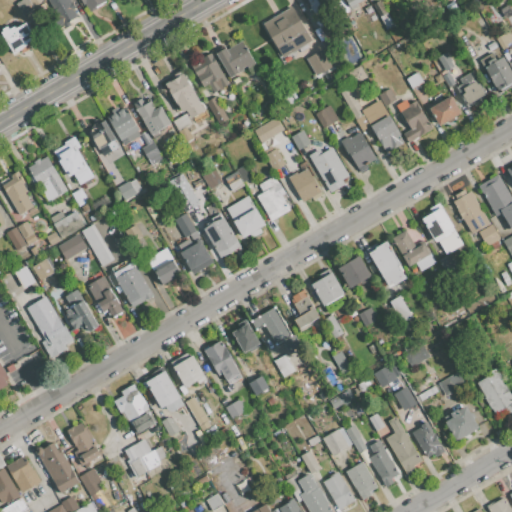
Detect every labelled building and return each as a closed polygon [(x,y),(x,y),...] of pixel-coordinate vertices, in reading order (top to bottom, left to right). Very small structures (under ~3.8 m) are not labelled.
[(16,4),(22,0),(28,0),(33,8),(23,15),(16,4)] [(70,0),(75,8),(73,9),(77,17),(69,22),(70,25),(64,28),(62,25),(59,26),(54,17),(55,16),(52,10),(53,9),(48,0),(70,0)] [(105,0),(108,4),(96,10),(95,9),(88,12),(81,0),(105,0)] [(348,8),(345,9),(340,0),(363,0),(357,3),(358,6),(350,10),(348,8)] [(364,8),(369,5),(373,11),(367,14),(364,8)] [(263,24),(291,6),(311,40),(283,57),(263,24)] [(13,54),(0,33),(3,31),(2,29),(6,26),(8,29),(14,26),(16,29),(26,23),(36,40),(27,46),(29,49),(22,53),(20,50),(13,54)] [(495,38),(508,30),(511,36),(511,47),(510,49),(508,46),(502,50),(495,38)] [(243,68),(243,69),(243,70),(242,70),(241,71),(240,71),(239,71),(238,71),(237,71),(238,72),(230,77),(215,53),(225,48),(226,49),(242,40),(256,64),(248,69),(246,66),(243,68)] [(305,59),(322,49),(332,66),(316,76),(305,59)] [(192,69),(204,61),(202,58),(210,53),(212,57),(213,56),(230,84),(214,93),(209,83),(203,87),(192,69)] [(484,67),(488,65),(487,62),(494,57),(496,61),(502,57),(511,72),(511,81),(498,90),(484,67)] [(360,65),(366,77),(359,81),(353,69),(360,65)] [(406,79),(417,72),(423,83),(412,89),(406,79)] [(166,83),(182,74),(186,80),(188,79),(193,87),(191,89),(198,99),(182,109),(176,100),(174,101),(169,92),(171,91),(166,83)] [(479,84),(487,98),(470,108),(462,94),(465,92),(462,88),(474,81),(477,85),(479,84)] [(377,95),(389,88),(396,100),(385,107),(377,95)] [(397,95),(409,88),(414,96),(402,104),(397,95)] [(429,108),(450,95),(461,113),(439,126),(429,108)] [(205,102),(214,97),(227,119),(219,124),(205,102)] [(136,109),(137,109),(133,102),(141,98),(145,104),(150,101),(155,109),(160,106),(171,123),(151,134),(136,109)] [(360,110),(379,99),(404,142),(386,152),(370,125),(361,130),(355,120),(363,115),(360,110)] [(432,129),(408,143),(403,135),(411,130),(400,111),(409,106),(408,104),(415,100),(432,129)] [(314,114),(326,107),(328,110),(339,104),(346,115),(323,128),(314,114)] [(109,122),(112,120),(110,117),(113,115),(111,110),(117,107),(119,111),(123,109),(125,112),(128,110),(139,129),(137,130),(140,135),(128,142),(125,137),(120,140),(109,122)] [(170,117),(184,109),(194,126),(187,130),(192,138),(185,142),(170,117)] [(252,130),(277,115),(285,129),(260,144),(252,130)] [(326,128),(349,115),(354,125),(331,137),(326,128)] [(99,149),(87,130),(103,120),(115,139),(113,140),(117,147),(111,151),(107,144),(99,149)] [(290,137),(303,129),(311,142),(298,150),(290,137)] [(152,142),(146,145),(140,134),(145,131),(152,142)] [(359,132),(375,158),(366,163),(370,168),(361,173),(357,168),(356,168),(339,141),(347,137),(348,139),(359,132)] [(53,152),(64,145),(63,143),(74,137),(80,146),(76,148),(93,177),(79,185),(72,174),(68,176),(53,152)] [(141,148),(146,145),(152,142),(162,159),(151,165),(141,148)] [(332,147),(348,175),(342,179),(344,183),(329,192),(307,156),(319,149),(322,153),(332,147)] [(276,148),(285,164),(273,171),(263,156),(276,148)] [(282,154),(294,148),(297,154),(286,160),(282,154)] [(28,168),(34,164),(32,162),(38,158),(39,161),(46,157),(66,190),(48,201),(28,168)] [(235,170),(245,164),(252,176),(243,182),(235,170)] [(323,194),(313,200),(311,197),(303,202),(288,177),(296,172),(297,174),(307,168),(323,194)] [(215,169),(222,182),(209,190),(201,177),(215,169)] [(32,206),(19,214),(2,185),(12,179),(10,176),(18,171),(25,182),(22,184),(27,191),(24,193),(32,206)] [(223,178),(235,171),(244,185),(232,192),(223,178)] [(167,182),(181,173),(199,203),(185,212),(167,182)] [(478,186),(497,175),(511,199),(511,230),(501,213),(496,216),(484,196),(485,196),(481,189),(480,189),(478,186)] [(256,196),(262,192),(258,185),(272,176),(277,183),(278,183),(284,193),(280,195),(289,210),(271,221),(256,196)] [(117,188),(128,180),(129,182),(135,178),(142,189),(124,200),(117,188)] [(71,194),(80,188),(88,201),(85,203),(79,207),(71,194)] [(453,201),(456,199),(454,195),(463,189),(465,194),(470,191),(489,224),(477,231),(473,234),(453,201)] [(91,205),(106,196),(110,203),(95,212),(91,205)] [(226,208),(247,196),(255,208),(256,208),(266,224),(260,227),(263,232),(251,239),(249,234),(242,238),(232,222),(233,221),(226,208)] [(79,207),(85,203),(89,209),(83,213),(79,207)] [(421,219),(441,207),(453,227),(452,227),(463,245),(446,255),(437,241),(435,242),(421,219)] [(48,218),(61,210),(65,217),(75,211),(84,225),(61,239),(48,218)] [(174,220),(185,213),(196,231),(184,238),(174,220)] [(240,246),(220,258),(203,229),(222,217),(240,246)] [(17,227),(26,221),(34,233),(24,238),(17,227)] [(486,246),(477,231),(489,224),(491,223),(499,238),(486,246)] [(80,231),(92,224),(113,259),(102,266),(80,231)] [(17,227),(24,238),(27,243),(16,250),(6,233),(17,227)] [(45,237),(54,231),(60,241),(51,246),(45,237)] [(393,238),(405,231),(416,248),(423,244),(429,254),(408,266),(401,256),(402,255),(393,238)] [(57,246),(78,233),(87,247),(65,260),(57,246)] [(511,257),(503,241),(511,235),(511,257)] [(180,253),(200,240),(213,261),(193,274),(180,253)] [(368,253),(375,249),(374,248),(386,241),(407,276),(388,287),(368,253)] [(161,285),(146,259),(166,248),(181,273),(161,285)] [(337,268),(360,254),(372,274),(368,277),(369,280),(361,285),(359,282),(349,288),(337,268)] [(31,266),(45,258),(54,273),(40,281),(31,266)] [(153,296),(133,307),(113,273),(132,262),(153,296)] [(15,273),(25,267),(37,285),(26,292),(15,273)] [(500,274),(505,271),(510,283),(506,285),(500,274)] [(311,284),(331,272),(344,293),(323,305),(311,284)] [(86,285),(102,275),(123,310),(111,318),(106,310),(103,312),(99,304),(98,304),(86,285)] [(293,319),(299,316),(290,300),(293,299),(291,296),(302,289),(318,317),(312,320),(312,321),(308,324),(307,323),(298,328),(293,319)] [(75,290),(97,326),(87,332),(85,328),(82,330),(80,326),(74,330),(69,323),(70,322),(64,311),(71,307),(65,296),(75,290)] [(389,302),(399,296),(411,316),(401,322),(389,302)] [(26,308),(45,297),(63,327),(64,326),(72,340),(64,345),(66,349),(51,358),(41,342),(45,340),(26,308)] [(357,314),(370,306),(378,319),(364,327),(357,314)] [(251,321),(274,307),(291,335),(276,344),(264,324),(256,330),(251,321)] [(342,333),(334,338),(323,319),(331,314),(342,333)] [(231,332),(237,329),(237,330),(242,327),(241,326),(247,323),(259,343),(257,345),(258,347),(248,352),(247,351),(243,353),(231,332)] [(203,350),(220,340),(241,376),(228,384),(222,374),(218,376),(203,350)] [(411,367),(404,355),(422,345),(429,356),(411,367)] [(331,355),(335,353),(333,349),(338,346),(349,365),(344,368),(340,370),(331,355)] [(273,360),(285,353),(295,370),(283,377),(273,360)] [(173,367),(192,355),(206,379),(198,384),(196,381),(185,387),(173,367)] [(400,375),(380,387),(372,374),(392,362),(400,375)] [(0,364),(8,379),(6,380),(8,384),(0,388),(0,364)] [(496,416),(491,408),(490,409),(484,398),(485,397),(476,382),(488,375),(487,373),(496,368),(511,396),(511,412),(506,416),(504,412),(496,416)] [(161,408),(146,382),(164,371),(179,397),(161,408)] [(438,382),(454,373),(462,387),(446,397),(438,382)] [(248,383),(261,375),(268,388),(255,395),(248,383)] [(174,383),(179,380),(190,398),(185,401),(174,383)] [(114,401),(123,396),(120,391),(134,383),(157,422),(136,435),(128,421),(126,422),(114,401)] [(417,395),(434,385),(438,392),(421,401),(417,395)] [(415,403),(405,386),(393,394),(402,411),(415,403)] [(199,391),(204,402),(199,405),(193,394),(199,391)] [(344,403),(333,409),(328,401),(339,395),(344,403)] [(267,400),(273,396),(276,402),(270,406),(267,400)] [(185,401),(190,398),(193,397),(207,421),(199,426),(184,402),(185,401)] [(224,407),(240,398),(247,409),(231,419),(224,407)] [(478,428),(456,441),(444,421),(451,417),(449,413),(456,409),(457,411),(465,406),(478,428)] [(368,418),(376,413),(384,426),(375,431),(368,418)] [(160,422),(171,415),(179,430),(169,436),(160,422)] [(421,460),(413,465),(415,469),(406,474),(385,438),(394,433),(387,420),(395,416),(421,460)] [(199,426),(207,421),(210,426),(202,431),(199,426)] [(426,457),(411,432),(421,427),(420,425),(427,421),(444,451),(435,456),(433,453),(426,457)] [(98,456),(81,466),(73,452),(78,449),(66,430),(80,422),(96,450),(99,448),(102,454),(98,456)] [(344,430),(353,425),(366,448),(358,453),(344,430)] [(337,429),(341,427),(351,444),(347,446),(337,429)] [(321,438),(336,429),(337,429),(347,446),(347,447),(331,456),(321,438)] [(307,440),(316,434),(320,441),(310,446),(307,440)] [(129,459),(124,451),(143,439),(151,451),(160,446),(166,456),(158,461),(156,466),(136,478),(126,461),(129,459)] [(398,474),(391,478),(393,483),(385,487),(382,482),(382,483),(367,458),(373,454),(368,446),(378,440),(398,474)] [(37,453),(36,452),(36,451),(36,450),(36,449),(37,448),(38,447),(39,447),(40,447),(41,448),(42,449),(43,450),(53,443),(57,450),(59,449),(79,481),(60,492),(37,453)] [(300,456),(310,451),(320,468),(310,474),(300,456)] [(5,466),(23,455),(32,470),(33,469),(40,480),(20,492),(5,466)] [(345,471),(362,461),(377,487),(369,492),(371,496),(362,501),(345,471)] [(20,496),(7,504),(5,501),(0,504),(0,469),(3,468),(20,496)] [(86,495),(101,490),(94,469),(79,475),(86,495)] [(322,482),(332,476),(331,475),(338,471),(354,500),(338,509),(322,482)] [(308,511),(299,495),(304,492),(297,480),(309,473),(331,511),(308,511)] [(286,480),(293,475),(301,488),(293,492),(286,480)] [(197,481),(206,476),(208,481),(200,486),(197,481)] [(234,484),(246,477),(253,489),(242,496),(234,484)] [(218,490),(223,488),(230,501),(226,503),(218,490)] [(205,500),(217,494),(223,505),(212,511),(205,500)] [(280,511),(278,508),(284,504),(283,503),(293,497),(301,511),(280,511)] [(489,511),(486,506),(501,497),(505,504),(508,502),(511,509),(511,511),(489,511)] [(27,508),(20,511),(1,511),(0,510),(21,498),(27,508)] [(96,511),(74,511),(91,502),(96,511)]
